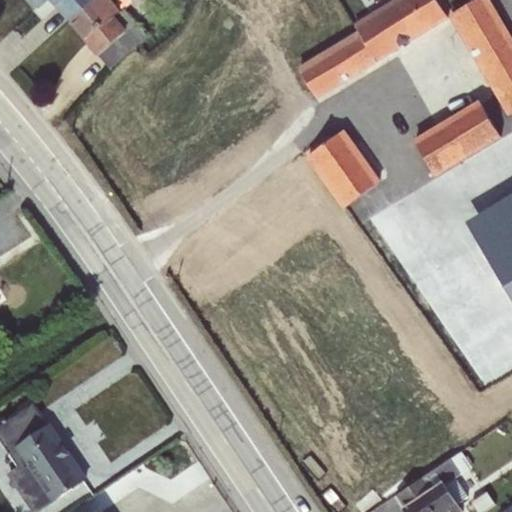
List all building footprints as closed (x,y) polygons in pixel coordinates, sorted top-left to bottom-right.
[(51,0),(70,20),(92,0),(31,0),(37,6),(44,0),(51,0)] [(92,0),(70,20),(99,55),(136,24),(118,3),(121,0),(160,0),(165,5),(171,0),(92,0)] [(357,31),(298,67),(318,99),(448,18),(436,0),(393,0),(354,24),(357,31)] [(437,177),(394,204),(418,244),(460,219),(511,304),(511,0),(473,0),(448,15),(495,94),(481,103),(479,100),(413,140),(437,177)] [(136,24),(99,55),(110,69),(147,37),(136,24)] [(344,130),(305,157),(342,210),(381,181),(344,130)] [(0,439),(19,466),(7,474),(31,511),(37,511),(85,480),(30,400),(0,418),(0,439)] [(462,452),(396,496),(406,511),(462,511),(463,511),(457,504),(468,497),(455,478),(472,468),(462,452)]
